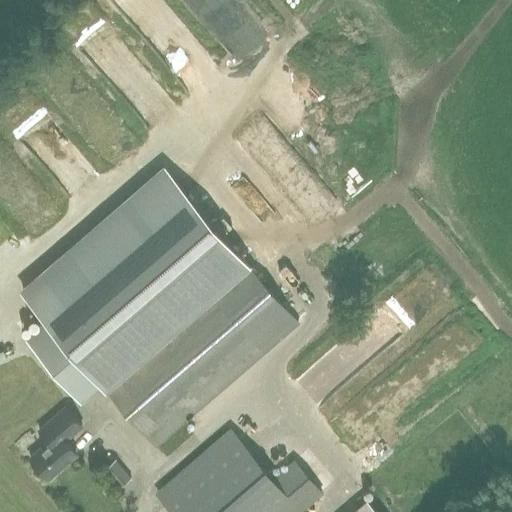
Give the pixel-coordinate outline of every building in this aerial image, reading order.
[(133,75),(121,87),(132,97),(137,92),(147,102),(159,90),(130,61),(124,66),(133,75)] [(200,106),(235,78),(227,68),(191,96),(200,106)] [(86,73),(60,94),(106,151),(126,136),(109,115),(116,109),(86,73)] [(92,164),(70,187),(79,195),(101,172),(92,164)] [(91,386),(103,383),(156,444),(298,321),(241,254),(169,170),(27,290),(50,317),(30,334),(67,379),(79,384),(91,386)] [(276,395),(289,415),(324,393),(312,373),(276,395)] [(425,405),(437,424),(453,414),(442,395),(425,405)] [(66,439),(83,424),(67,406),(40,429),(50,441),(31,457),(48,477),(77,452),(66,439)] [(297,511),(322,491),(294,459),(273,477),(232,430),(159,492),(175,511),(297,511)] [(119,488),(132,477),(116,459),(103,469),(119,488)] [(378,511),(367,499),(352,511),(378,511)]
